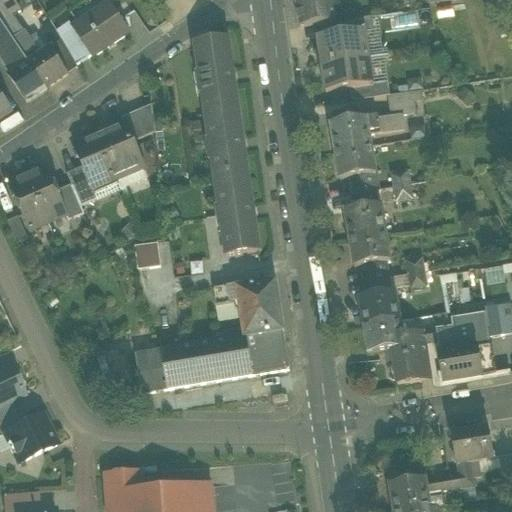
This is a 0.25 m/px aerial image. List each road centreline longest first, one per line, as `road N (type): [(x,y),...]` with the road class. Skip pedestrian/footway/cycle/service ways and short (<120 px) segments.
road 1 (tertiary): [(329,430),(263,0)]
road 2 (residential): [(242,0),(0,154)]
road 3 (residential): [(329,430),(113,432),(81,420)]
road 4 (residential): [(511,399),(329,430)]
road 5 (residential): [(81,420),(0,265)]
